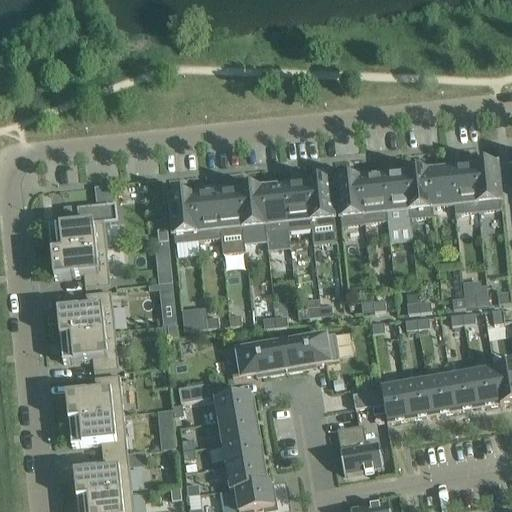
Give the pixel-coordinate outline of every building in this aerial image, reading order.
[(502,213),(497,167),(474,170),(479,216),(502,213)] [(406,177),(411,223),(433,220),(428,174),(427,170),(417,172),(418,176),(406,177)] [(451,172),(456,218),(479,216),(474,170),(473,170),(451,172)] [(433,220),(434,220),(433,211),(454,208),(455,218),(456,218),(451,172),(429,175),(429,174),(428,174),(433,220)] [(372,177),(373,181),(361,182),(361,181),(360,182),(365,227),(388,225),(383,180),(382,176),(372,177)] [(410,223),(411,223),(406,177),(405,177),(383,180),(388,225),(389,233),(411,231),(410,223)] [(337,184),(342,230),(365,227),(360,182),(337,184)] [(331,185),(307,187),(312,233),(314,249),(337,246),(336,230),(331,185)] [(307,188),(285,190),(289,235),(312,233),(307,187),(306,187),(307,188)] [(263,192),(262,192),(267,238),(269,255),(291,253),(289,235),(285,190),(263,192)] [(229,196),(217,197),(221,242),(223,258),(246,256),(244,240),(239,194),(238,191),(228,192),(229,196)] [(262,192),(239,194),(244,240),(245,240),(244,230),(265,228),(266,238),(267,238),(262,192)] [(195,199),(194,199),(199,245),(221,242),(217,197),(195,199)] [(194,199),(170,201),(175,247),(199,245),(194,199)] [(49,231),(52,256),(107,251),(104,226),(118,225),(116,208),(94,210),(77,212),(79,228),(65,229),(49,231)] [(159,245),(169,244),(167,232),(158,233),(159,245)] [(84,279),(86,293),(111,290),(107,251),(52,256),(55,282),(84,279)] [(164,331),(178,329),(173,288),(150,290),(150,295),(160,294),(164,331)] [(88,311),(58,315),(61,340),(115,335),(111,296),(86,298),(88,311)] [(511,306),(510,296),(498,297),(499,307),(511,306)] [(465,302),(466,312),(478,311),(476,301),(465,302)] [(453,303),(454,313),(466,312),(465,302),(453,303)] [(386,314),(385,304),(373,305),(374,315),(386,314)] [(361,306),(362,316),(374,315),(373,305),(361,306)] [(419,306),(420,316),(432,315),(431,305),(419,306)] [(407,308),(408,318),(420,316),(419,306),(407,308)] [(320,311),(321,321),(333,319),(332,309),(320,311)] [(308,312),(309,322),(321,321),(320,311),(308,312)] [(206,312),(182,314),(184,335),(196,334),(208,332),(207,322),(206,312)] [(492,316),(493,327),(505,326),(503,315),(492,316)] [(475,317),(463,318),(464,328),(476,327),(475,317)] [(452,329),(464,328),(463,318),(451,319),(452,329)] [(229,320),(230,330),(242,329),(241,319),(229,320)] [(275,321),(276,331),(288,330),(287,320),(275,321)] [(207,322),(208,332),(220,331),(219,321),(207,322)] [(263,323),(264,332),(276,331),(275,321),(263,323)] [(429,322),(417,323),(418,333),(430,332),(429,322)] [(405,324),(407,334),(418,333),(417,323),(405,324)] [(373,338),(385,336),(384,326),(372,328),(373,338)] [(93,363),(94,376),(119,374),(115,335),(61,340),(63,366),(93,363)] [(288,377),(288,376),(305,373),(305,370),(340,364),(335,337),(282,346),(287,377),(288,377)] [(287,377),(282,346),(229,355),(233,382),(268,376),(269,379),(286,376),(287,377)] [(511,368),(495,371),(502,408),(511,406),(511,368)] [(494,373),(473,376),(479,411),(500,408),(500,409),(502,408),(495,371),(494,372),(494,373)] [(450,379),(450,380),(456,414),(468,412),(468,414),(479,412),(479,411),(473,376),(473,375),(450,379)] [(96,395),(67,399),(70,424),(124,419),(120,380),(95,382),(96,395)] [(450,380),(428,384),(434,419),(456,415),(456,414),(450,380)] [(428,384),(405,388),(411,423),(434,419),(428,384)] [(210,402),(208,388),(179,393),(181,407),(210,402)] [(405,388),(382,392),(388,427),(411,423),(405,388)] [(385,408),(382,394),(353,399),(356,413),(385,408)] [(254,419),(250,396),(215,402),(219,425),(254,419)] [(184,419),(182,408),(172,409),(174,421),(184,419)] [(384,409),(372,411),(373,419),(385,417),(384,409)] [(124,419),(70,424),(72,450),(102,447),(103,460),(128,458),(124,419)] [(223,448),(258,442),(254,419),(219,425),(223,448)] [(340,454),(345,479),(384,472),(379,448),(368,450),(364,429),(338,434),(341,454),(340,454)] [(175,438),(160,440),(162,454),(177,453),(175,438)] [(262,464),(258,442),(223,448),(227,470),(262,464)] [(182,444),(183,454),(195,453),(194,443),(182,444)] [(196,463),(195,453),(183,454),(184,464),(196,463)] [(105,473),(75,476),(78,502),(132,497),(130,472),(148,470),(146,456),(128,458),(103,460),(105,473)] [(231,492),(271,486),(270,485),(266,486),(262,464),(227,470),(231,492)] [(236,494),(238,511),(261,511),(275,510),(271,486),(231,492),(231,494),(236,494)] [(200,498),(199,488),(187,489),(188,499),(200,498)] [(182,504),(181,492),(171,493),(172,505),(182,504)] [(133,511),(132,497),(78,502),(78,511),(133,511)]
